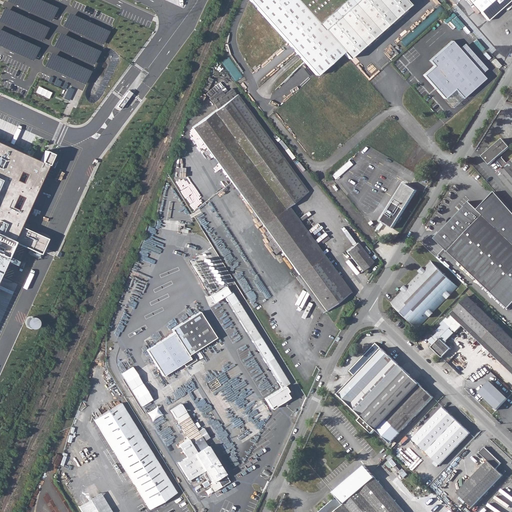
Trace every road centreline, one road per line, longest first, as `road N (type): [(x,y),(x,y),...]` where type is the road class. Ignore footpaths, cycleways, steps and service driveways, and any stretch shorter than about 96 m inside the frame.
road 1 (residential): [(366,307),(511,74)]
road 2 (unknown): [(328,373),(204,181),(212,165)]
road 3 (unclassified): [(266,511),(366,307)]
road 4 (residential): [(366,307),(511,447)]
road 5 (unknown): [(347,475),(376,468),(411,501),(460,504)]
